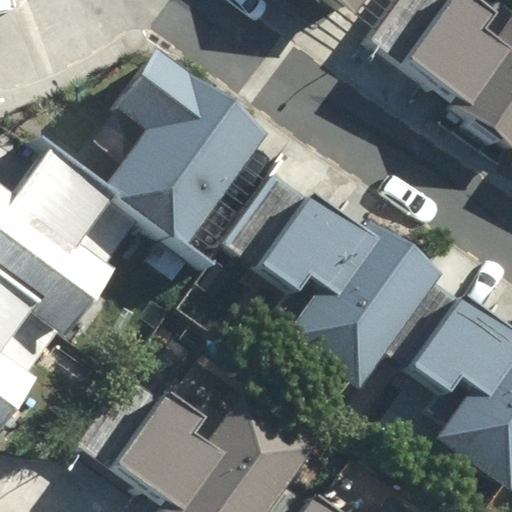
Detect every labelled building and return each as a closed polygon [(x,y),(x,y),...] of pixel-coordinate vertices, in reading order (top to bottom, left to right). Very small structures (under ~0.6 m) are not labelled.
[(335,0),(356,13),(364,0),(335,0)] [(511,11),(500,26),(467,0),(392,0),(363,37),(461,115),(455,123),(503,162),(511,151),(511,150),(511,11)] [(149,213),(138,228),(159,245),(148,261),(176,282),(189,265),(205,277),(220,257),(190,234),(270,130),(159,46),(115,104),(145,127),(105,179),(149,213)] [(0,430),(43,374),(35,367),(63,330),(72,337),(123,270),(112,262),(138,228),(149,213),(105,179),(50,137),(11,188),(0,179),(0,430)] [(361,235),(275,172),(217,250),(304,314),(289,334),(363,388),(448,272),(374,218),(361,235)] [(511,330),(459,292),(399,374),(449,411),(425,444),(498,497),(511,477),(511,330)] [(150,407),(113,380),(62,452),(97,477),(107,463),(175,511),(174,511),(261,511),(306,450),(229,395),(209,424),(162,391),(150,407)] [(371,511),(323,511),(309,501),(300,511),(381,511),(375,507),(371,511)]
